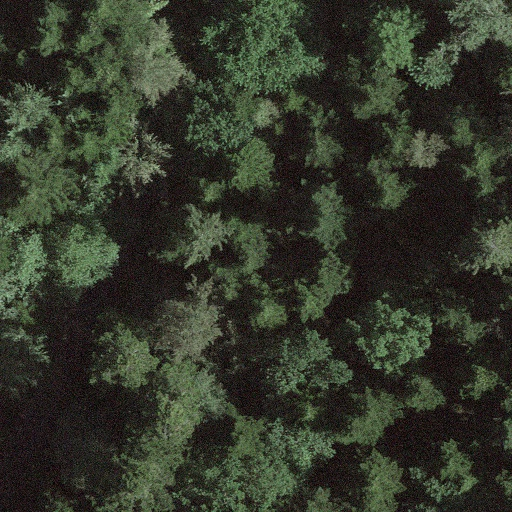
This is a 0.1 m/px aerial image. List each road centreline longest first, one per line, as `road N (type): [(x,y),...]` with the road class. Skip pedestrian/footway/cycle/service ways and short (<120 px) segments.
road 1 (track): [(241,0),(0,492)]
road 2 (track): [(310,0),(319,9),(405,511)]
